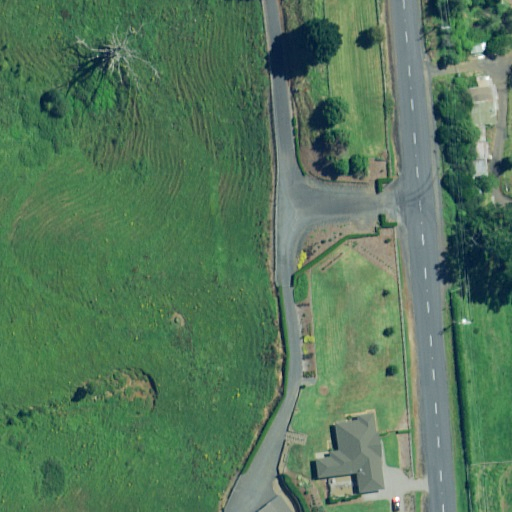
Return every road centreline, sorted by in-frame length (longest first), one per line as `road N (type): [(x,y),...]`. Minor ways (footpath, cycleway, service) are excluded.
road 1 (unclassified): [(443,511),(406,0)]
road 2 (unknown): [(421,212),(288,211),(278,195),(253,0)]
